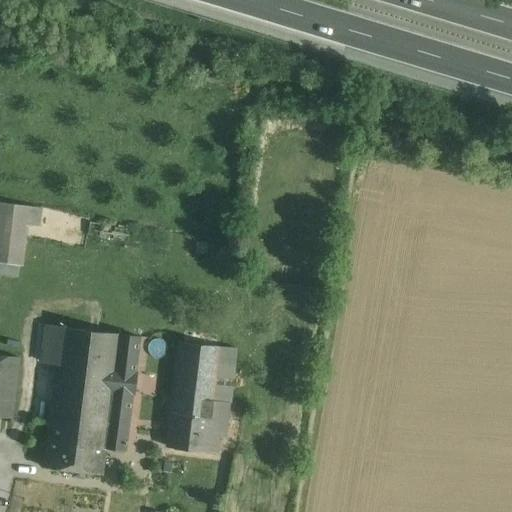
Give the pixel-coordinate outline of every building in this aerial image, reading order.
[(0,258),(25,262),(31,208),(0,203),(0,258)] [(40,365),(53,366),(54,360),(108,367),(100,424),(107,425),(109,413),(129,416),(139,336),(45,325),(40,365)] [(177,341),(169,413),(209,418),(212,400),(230,402),(237,349),(177,341)] [(0,414),(17,417),(23,352),(0,349),(0,414)] [(54,360),(53,366),(41,462),(95,468),(97,449),(100,424),(108,367),(54,360)] [(209,418),(169,413),(164,447),(218,453),(219,436),(226,437),(230,402),(212,400),(209,418)] [(100,424),(97,449),(125,453),(129,416),(109,413),(107,425),(100,424)]
